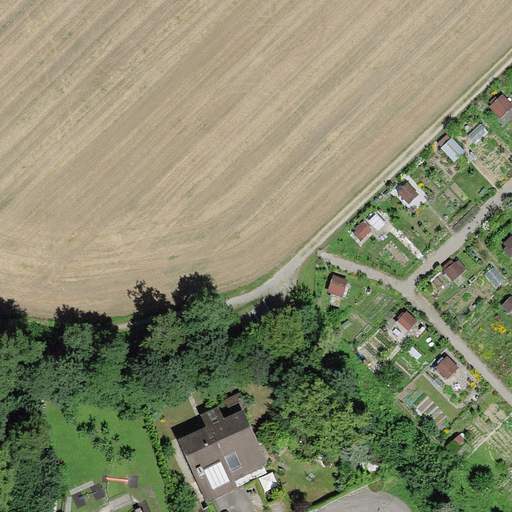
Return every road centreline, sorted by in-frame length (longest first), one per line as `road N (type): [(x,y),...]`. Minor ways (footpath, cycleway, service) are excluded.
road 1 (track): [(511,58),(279,280),(234,301),(71,339),(56,351),(46,380)]
road 2 (track): [(511,396),(405,289),(333,260)]
road 3 (track): [(511,188),(405,289)]
